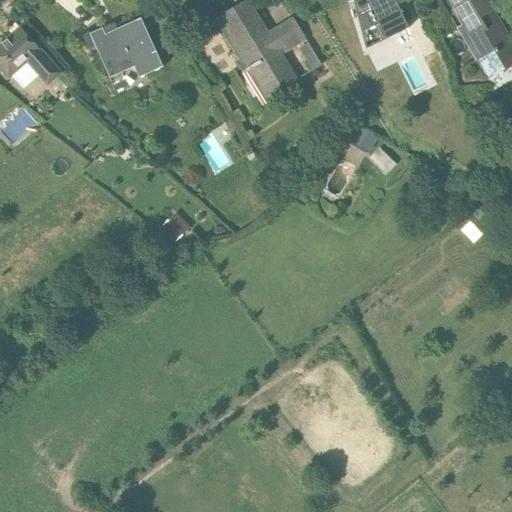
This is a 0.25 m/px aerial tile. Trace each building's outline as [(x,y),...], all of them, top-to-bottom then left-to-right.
[(268,32),(248,0),(245,0),(219,17),(271,101),(277,97),(275,94),(298,80),(283,55),(308,41),(293,17),(268,32)] [(409,29),(394,0),(353,0),(358,16),(371,9),(378,24),(374,26),(382,42),(409,29)] [(505,71),(511,67),(511,40),(495,11),(496,10),(489,0),(448,0),(458,16),(456,16),(462,26),(457,29),(476,62),(477,61),(488,80),(504,70),(505,71)] [(160,69),(138,21),(106,35),(103,29),(90,34),(106,71),(131,59),(139,78),(160,69)] [(63,76),(21,27),(0,45),(0,69),(9,79),(27,63),(49,88),(63,76)] [(370,153),(379,137),(360,124),(349,141),(370,153)] [(387,175),(397,165),(380,148),(370,158),(387,175)] [(177,244),(192,229),(178,215),(163,230),(177,244)]
